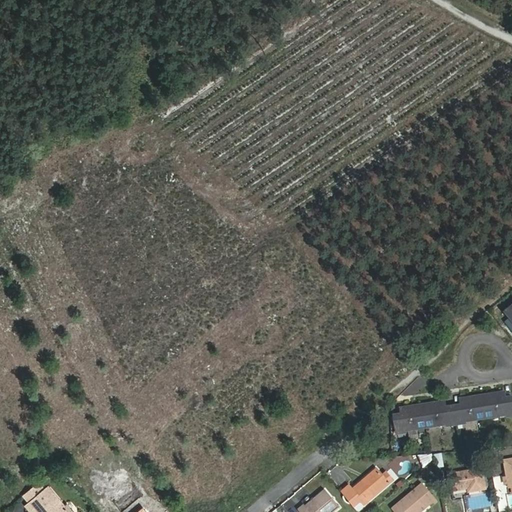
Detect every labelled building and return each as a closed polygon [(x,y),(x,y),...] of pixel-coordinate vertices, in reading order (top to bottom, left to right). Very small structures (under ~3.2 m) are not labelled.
[(454,402),(456,421),(464,419),(464,417),(507,411),(508,413),(511,412),(511,394),(505,395),(504,390),(461,396),(462,401),(454,402)] [(448,422),(456,421),(454,402),(445,404),(445,398),(401,404),(402,410),(395,411),(397,429),(405,428),(404,426),(448,420),(448,422)] [(433,454),(435,468),(443,467),(441,452),(433,454)] [(418,458),(421,466),(433,462),(430,454),(418,458)] [(469,492),(486,489),(483,467),(448,473),(451,492),(468,489),(469,492)] [(352,490),(365,505),(391,483),(383,474),(378,468),(352,490)] [(383,474),(391,483),(394,480),(387,471),(383,474)] [(39,483),(24,495),(31,503),(44,492),(45,490),(39,483)] [(423,483),(392,509),(394,511),(421,511),(436,499),(423,483)] [(67,511),(65,509),(66,508),(49,488),(45,490),(44,492),(31,503),(27,506),(31,511),(33,511),(35,511),(67,511)] [(299,511),(333,511),(340,507),(326,490),(307,506),(305,505),(299,510),(299,511)]
